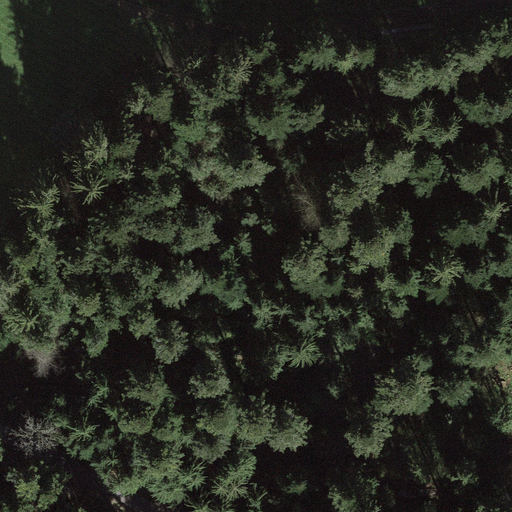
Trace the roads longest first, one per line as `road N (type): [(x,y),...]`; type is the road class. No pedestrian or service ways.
road 1 (track): [(108,0),(193,24),(272,33),(317,33),(511,0)]
road 2 (unclassified): [(0,427),(135,511)]
